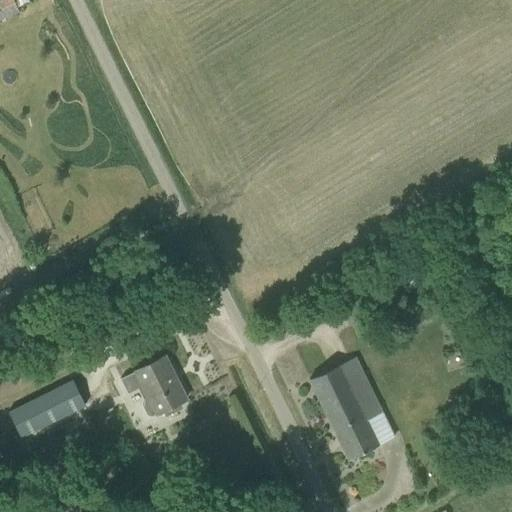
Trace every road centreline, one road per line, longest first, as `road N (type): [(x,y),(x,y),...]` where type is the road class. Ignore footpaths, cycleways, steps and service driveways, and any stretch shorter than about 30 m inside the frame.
road 1 (unclassified): [(328,511),(79,0)]
road 2 (track): [(66,274),(176,199)]
